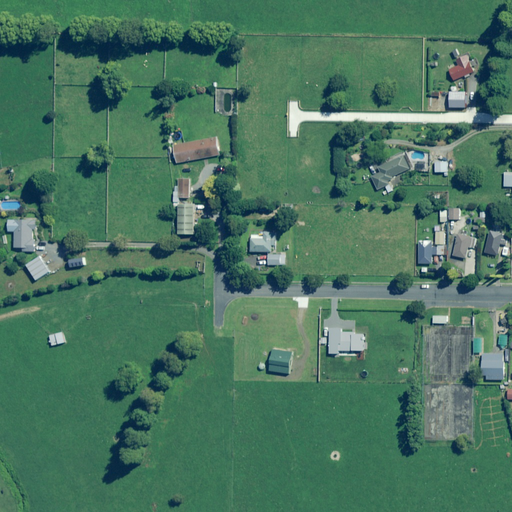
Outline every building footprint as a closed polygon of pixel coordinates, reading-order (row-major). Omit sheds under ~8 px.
[(474,73),(466,55),(456,59),(458,65),(449,69),(454,81),(474,73)] [(466,108),(466,93),(449,92),(449,108),(466,108)] [(220,156),(216,138),(174,145),(177,163),(220,156)] [(409,169),(403,156),(378,167),(380,172),(371,177),(378,190),(381,189),(384,195),(393,191),(388,180),(409,169)] [(447,172),(447,162),(435,162),(435,173),(447,172)] [(511,172),(504,173),(503,187),(511,187),(511,172)] [(190,179),(179,179),(178,187),(174,186),(173,203),(179,203),(179,198),(189,199),(190,179)] [(194,205),(179,204),(178,234),(193,235),(194,205)] [(459,220),(459,209),(449,209),(449,220),(459,220)] [(36,230),(36,220),(8,220),(7,232),(14,232),(14,248),(23,248),(22,252),(34,252),(35,239),(32,239),(33,230),(36,230)] [(305,223),(297,222),(296,231),(305,232),(305,223)] [(276,231),(264,231),(263,236),(251,235),(250,252),(272,253),(272,246),(275,246),(276,231)] [(508,235),(490,231),(485,253),(498,256),(501,244),(506,246),(508,235)] [(444,245),(444,232),(435,232),(435,245),(444,245)] [(475,238),(457,235),(452,261),(458,262),(459,258),(466,259),(468,247),(473,248),(475,238)] [(433,242),(419,241),(418,263),(432,264),(432,255),(437,255),(437,247),(433,247),(433,242)] [(280,265),(281,255),(268,255),(267,265),(280,265)] [(50,272),(40,257),(27,266),(37,281),(50,272)] [(65,343),(63,333),(50,336),(53,346),(65,343)] [(498,345),(507,346),(507,341),(510,341),(510,335),(499,335),(498,345)] [(508,361),(508,350),(505,350),(505,355),(482,354),(482,357),(479,357),(479,354),(482,354),(482,339),(474,339),(474,353),(475,353),(475,359),(482,359),(482,380),(503,380),(504,361),(508,361)]
